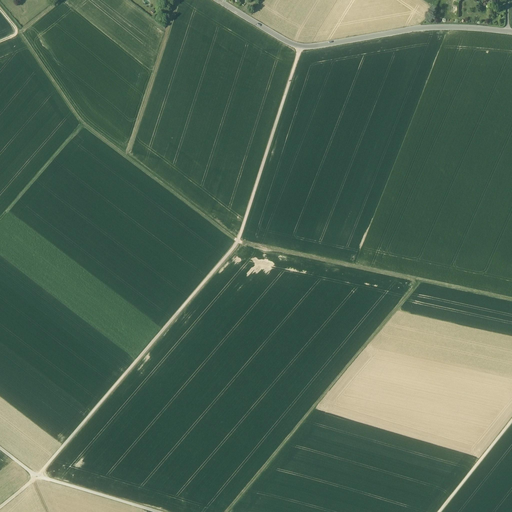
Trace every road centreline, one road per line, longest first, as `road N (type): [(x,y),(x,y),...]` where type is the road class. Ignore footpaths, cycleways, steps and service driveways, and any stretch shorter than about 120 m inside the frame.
road 1 (track): [(19,30),(83,123),(238,241),(511,301)]
road 2 (track): [(0,507),(36,477),(238,241),(300,47)]
road 3 (secondary): [(217,0),(300,47),(417,28),(511,32)]
road 4 (unclassified): [(0,449),(36,477),(151,511)]
road 5 (track): [(180,0),(125,156)]
road 6 (track): [(83,123),(0,219)]
